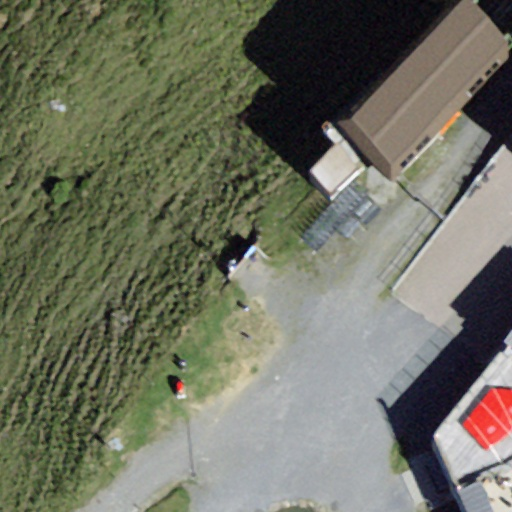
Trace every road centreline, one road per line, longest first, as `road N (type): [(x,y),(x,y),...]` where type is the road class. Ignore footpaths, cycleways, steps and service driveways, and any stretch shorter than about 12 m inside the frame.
road 1 (track): [(117,511),(231,415),(206,511)]
road 2 (track): [(231,415),(283,431),(387,321)]
road 3 (track): [(283,431),(371,511)]
